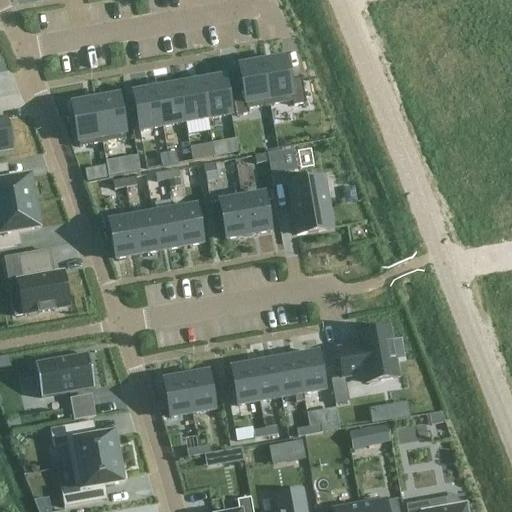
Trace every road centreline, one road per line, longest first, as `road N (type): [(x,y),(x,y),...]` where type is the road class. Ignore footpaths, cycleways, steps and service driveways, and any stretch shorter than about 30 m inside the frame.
road 1 (residential): [(447,273),(340,0)]
road 2 (residential): [(120,324),(23,54)]
road 3 (residential): [(266,6),(23,54)]
road 4 (residential): [(120,324),(337,286)]
road 5 (residential): [(175,511),(120,324)]
road 6 (residential): [(511,438),(447,273)]
